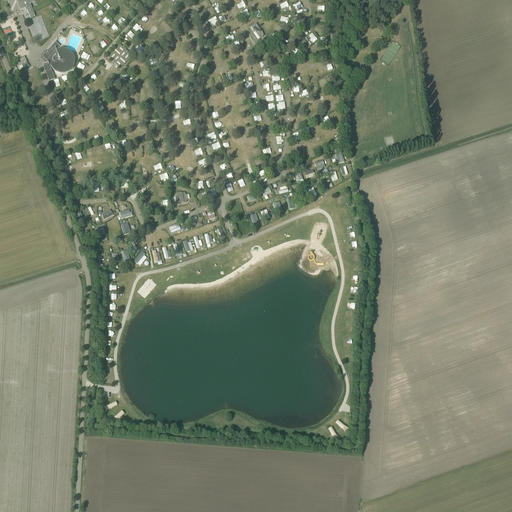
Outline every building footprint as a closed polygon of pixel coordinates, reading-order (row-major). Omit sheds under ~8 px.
[(21,0),(19,1),(20,5),(19,5),(21,9),(24,7),(26,11),(26,10),(27,9),(30,18),(30,17),(34,15),(35,17),(29,1),(27,2),(26,0),(21,0)] [(130,5),(136,10),(140,5),(134,1),(130,5)] [(236,5),(238,10),(245,6),(243,2),(236,5)] [(90,4),(86,9),(92,14),(96,10),(90,4)] [(207,16),(213,12),(211,7),(204,11),(207,16)] [(246,10),(240,13),(243,19),(249,15),(246,10)] [(97,19),(102,14),(98,11),(93,16),(97,19)] [(143,16),(140,21),(146,25),(149,21),(143,16)] [(263,35),(263,34),(262,33),(263,33),(260,30),(257,25),(256,23),(250,27),(251,28),(253,31),(254,33),(250,35),(250,36),(250,37),(250,38),(251,39),(250,39),(253,43),(253,42),(256,47),(256,48),(257,49),(262,45),(260,41),(259,40),(263,37),(263,36),(263,35)] [(318,36),(322,31),(317,27),(313,31),(318,36)] [(308,36),(313,43),(317,40),(312,33),(308,36)] [(43,66),(49,82),(55,80),(50,67),(52,70),(55,72),(58,74),(62,75),(66,74),(70,72),(73,69),(74,66),(75,62),(75,60),(73,56),(71,54),(70,52),(67,51),(64,50),(62,50),(60,50),(58,51),(57,49),(60,46),(55,42),(47,52),(48,53),(46,55),(45,54),(42,58),(47,62),(47,64),(43,66)] [(109,56),(108,58),(110,59),(111,61),(117,66),(118,68),(121,69),(122,67),(124,66),(125,64),(130,59),(132,57),(130,55),(123,49),(122,47),(119,45),(117,47),(116,49),(109,56)] [(313,56),(317,53),(313,46),(308,49),(313,56)] [(297,57),(301,54),(296,49),(293,52),(297,57)] [(23,57),(16,61),(21,71),(29,66),(23,57)] [(92,76),(89,79),(95,84),(98,81),(92,76)] [(34,106),(36,111),(44,108),(41,103),(34,106)] [(189,118),(181,122),(184,128),(192,124),(189,118)] [(205,131),(212,130),(210,122),(203,123),(205,131)] [(106,152),(113,149),(111,143),(104,145),(106,152)] [(101,147),(99,148),(99,146),(93,148),(95,155),(103,153),(101,147)] [(194,153),(196,159),(205,156),(202,150),(194,153)] [(337,164),(343,163),(341,153),(335,155),(337,164)] [(317,170),(324,166),(322,161),(314,165),(317,170)] [(165,167),(167,171),(175,166),(173,162),(165,167)] [(209,168),(202,171),(205,177),(212,174),(209,168)] [(329,173),(331,182),(337,180),(335,171),(329,173)] [(160,182),(167,180),(164,173),(157,175),(160,182)] [(297,183),(303,181),(301,173),(295,174),(297,183)] [(120,188),(128,188),(127,178),(119,179),(120,188)] [(317,182),(321,192),(328,189),(324,180),(317,182)] [(203,181),(197,183),(199,190),(205,189),(203,181)] [(269,187),(260,191),(263,197),(271,193),(269,187)] [(311,199),(316,196),(312,188),(307,191),(311,199)] [(188,200),(187,195),(186,195),(185,195),(185,194),(185,193),(184,193),(183,193),(177,194),(177,195),(176,195),(176,196),(176,197),(176,198),(175,198),(176,202),(177,202),(177,203),(178,202),(178,203),(178,204),(179,204),(186,203),(186,202),(187,202),(187,201),(186,201),(187,201),(187,200),(188,200)] [(336,198),(339,203),(346,200),(344,195),(336,198)] [(276,215),(284,212),(279,201),(272,205),(276,215)] [(88,218),(94,215),(90,207),(85,210),(88,218)] [(103,220),(112,216),(110,210),(100,214),(103,220)] [(118,213),(120,220),(132,216),(131,212),(129,213),(128,210),(118,213)] [(260,212),(264,223),(270,221),(265,210),(260,212)] [(209,220),(215,217),(212,211),(206,214),(209,220)] [(86,225),(85,222),(87,221),(84,213),(81,215),(81,213),(76,215),(81,227),(86,225)] [(249,216),(252,226),(258,224),(255,214),(249,216)] [(186,227),(195,224),(194,221),(197,220),(195,217),(183,221),(186,227)] [(235,221),(238,233),(243,232),(240,220),(235,221)] [(169,233),(180,231),(178,225),(168,227),(169,233)] [(215,231),(218,240),(224,237),(221,228),(215,231)] [(212,242),(210,234),(203,236),(205,244),(212,242)] [(182,242),(185,252),(192,251),(189,240),(182,242)] [(131,253),(137,250),(132,242),(127,245),(131,253)] [(176,244),(172,245),(174,256),(182,255),(180,247),(176,247),(176,244)] [(170,258),(168,251),(166,251),(165,247),(161,248),(164,259),(170,258)] [(154,263),(161,261),(159,253),(156,253),(155,251),(151,252),(154,263)] [(133,262),(139,267),(146,258),(144,256),(144,255),(141,252),(133,262)] [(117,253),(111,255),(113,263),(119,262),(117,253)]
